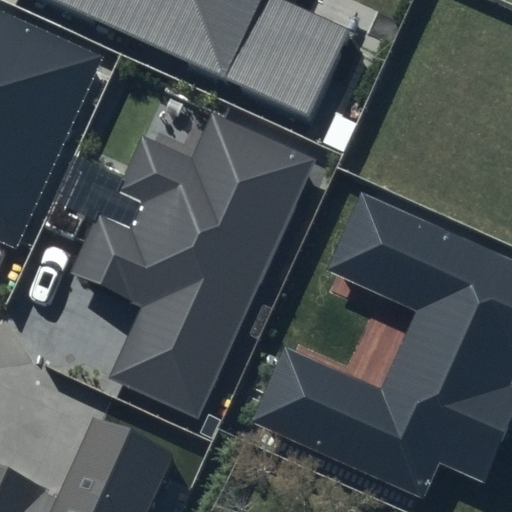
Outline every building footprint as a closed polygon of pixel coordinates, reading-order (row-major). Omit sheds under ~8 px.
[(44,0),(307,118),(347,31),(278,0),(44,0)] [(101,59),(0,13),(0,240),(16,247),(101,59)] [(316,158),(213,112),(191,159),(143,137),(117,194),(141,205),(130,230),(98,215),(71,274),(140,305),(107,378),(198,419),(316,158)] [(511,381),(511,257),(360,190),(323,271),(415,312),(382,387),(286,345),(252,420),(423,496),(439,462),(484,482),(511,418),(511,385),(511,384),(511,381)] [(0,473),(0,511),(148,511),(174,455),(91,417),(53,498),(0,473)]
